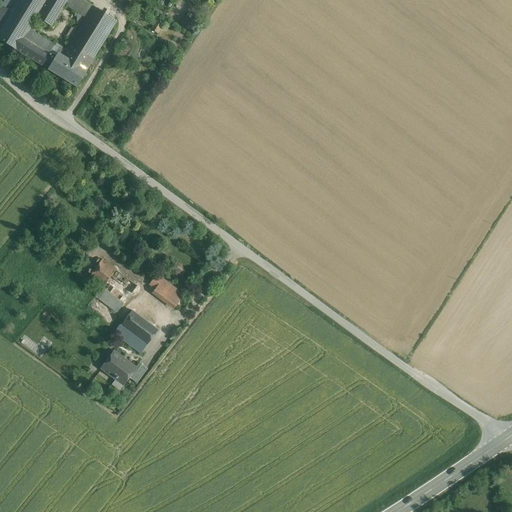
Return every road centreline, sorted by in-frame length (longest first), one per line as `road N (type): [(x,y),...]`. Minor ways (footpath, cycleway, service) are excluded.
road 1 (unclassified): [(0,72),(509,436)]
road 2 (secondary): [(394,511),(509,436)]
